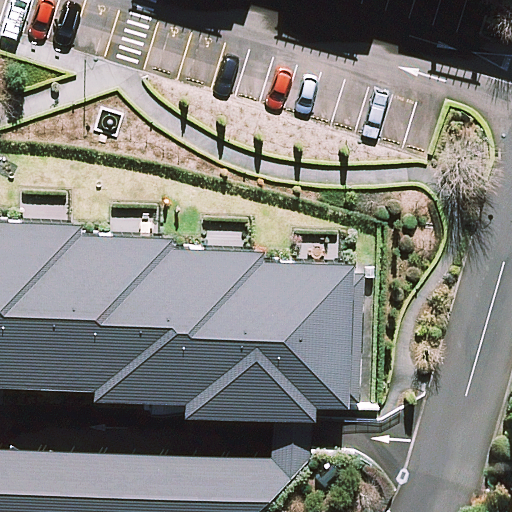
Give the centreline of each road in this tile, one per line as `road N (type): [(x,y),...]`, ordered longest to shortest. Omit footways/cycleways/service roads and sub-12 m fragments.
road 1 (unknown): [(451,446),(0,419)]
road 2 (residential): [(433,511),(511,232)]
